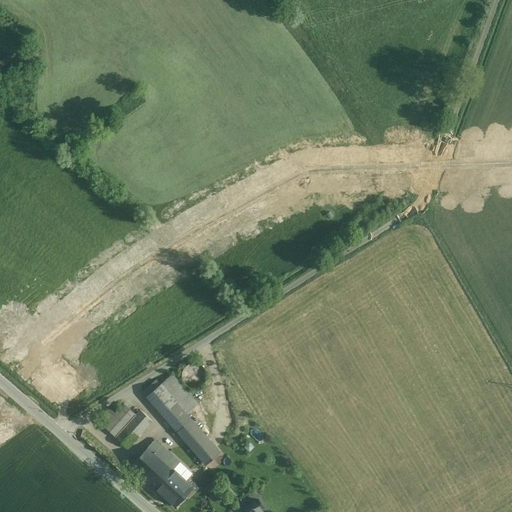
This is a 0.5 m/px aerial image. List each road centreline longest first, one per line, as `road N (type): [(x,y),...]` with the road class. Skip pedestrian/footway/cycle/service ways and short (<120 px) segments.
road 1 (unclassified): [(59,431),(417,207),(497,0)]
road 2 (tertiary): [(59,431),(152,511)]
